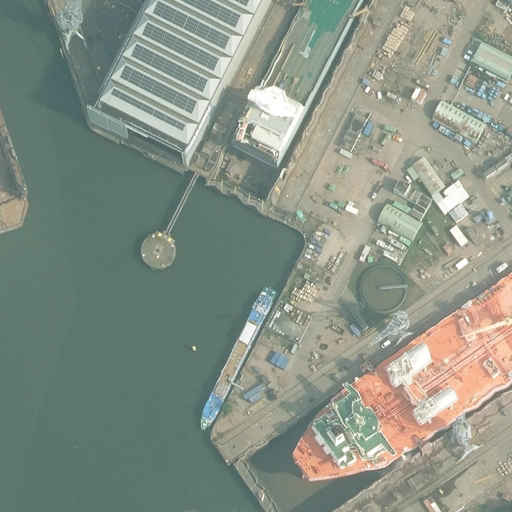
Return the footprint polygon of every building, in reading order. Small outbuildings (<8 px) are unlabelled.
[(97,123),(187,168),(272,0),(144,0),(96,95),(108,101),(97,123)] [(508,82),(511,74),(511,59),(482,45),(472,64),(508,82)] [(486,126),(442,102),(432,121),(476,145),(486,126)] [(0,236),(21,229),(31,209),(0,115),(0,236)] [(367,120),(356,115),(340,148),(351,153),(367,120)] [(281,159),(293,136),(255,117),(243,140),(281,159)] [(201,155),(211,160),(214,154),(217,149),(215,148),(217,143),(210,140),(208,144),(206,143),(203,149),(204,149),(201,155)] [(419,179),(432,198),(445,189),(425,160),(407,172),(414,182),(419,179)] [(410,217),(420,223),(432,201),(400,183),(394,194),(416,206),(410,217)] [(448,198),(437,206),(444,216),(469,198),(461,188),(458,191),(454,186),(445,193),(448,198)] [(508,186),(498,193),(502,198),(511,191),(508,186)] [(388,205),(377,224),(412,243),(422,224),(388,205)] [(451,213),(457,222),(468,214),(462,205),(451,213)] [(158,268),(164,267),(170,265),(174,261),(176,255),(177,249),(175,243),(172,238),(167,235),(161,233),(155,233),(149,236),(145,240),(142,246),(142,252),(143,258),(147,263),(152,267),(158,268)]
